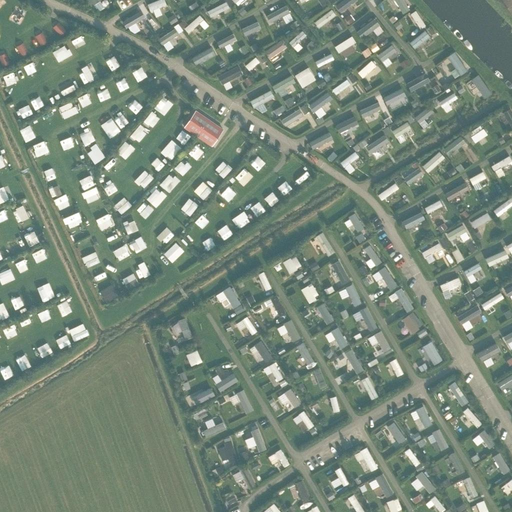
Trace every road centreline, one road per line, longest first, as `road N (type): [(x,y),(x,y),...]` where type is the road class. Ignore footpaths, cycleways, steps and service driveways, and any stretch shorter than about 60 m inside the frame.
road 1 (track): [(150,250),(110,266),(54,136),(159,79)]
road 2 (track): [(235,126),(153,226),(150,250),(174,280)]
road 3 (track): [(118,33),(10,98)]
